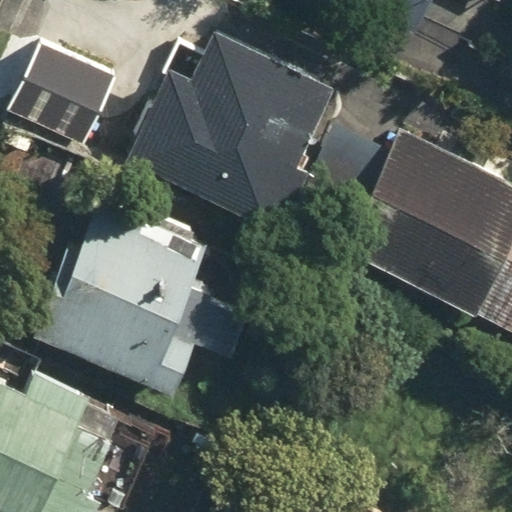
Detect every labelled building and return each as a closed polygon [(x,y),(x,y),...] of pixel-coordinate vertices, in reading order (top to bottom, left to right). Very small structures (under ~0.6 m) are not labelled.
[(377,0),(421,19),(428,0),(377,0)] [(162,161),(273,206),(281,188),(296,195),(315,147),(305,143),(339,59),(223,11),(162,161)] [(118,68),(40,33),(0,121),(0,128),(22,138),(36,107),(90,131),(118,68)] [(511,164),(398,114),(389,136),(339,114),(308,184),(360,207),(347,235),(511,308),(511,164)] [(35,325),(176,375),(196,319),(237,334),(255,283),(199,264),(213,223),(105,185),(89,231),(71,224),(35,325)] [(0,489),(58,511),(89,511),(102,481),(127,491),(160,405),(37,357),(29,377),(0,365),(0,489)]
